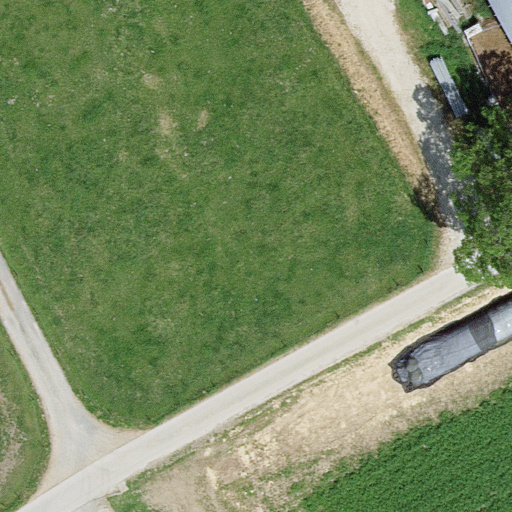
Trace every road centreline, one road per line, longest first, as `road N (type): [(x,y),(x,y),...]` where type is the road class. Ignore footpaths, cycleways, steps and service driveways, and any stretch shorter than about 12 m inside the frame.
road 1 (track): [(38,511),(511,246)]
road 2 (track): [(71,487),(48,380),(0,287)]
